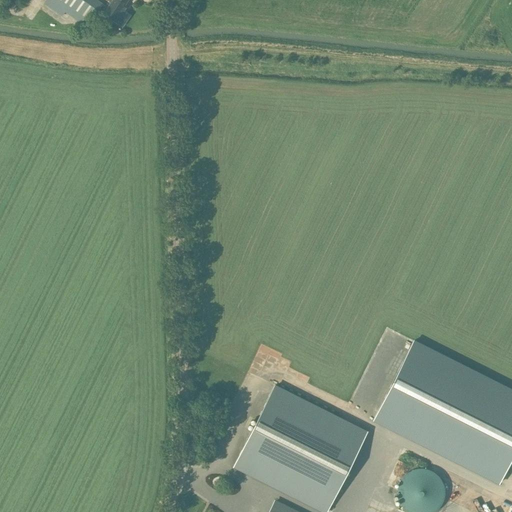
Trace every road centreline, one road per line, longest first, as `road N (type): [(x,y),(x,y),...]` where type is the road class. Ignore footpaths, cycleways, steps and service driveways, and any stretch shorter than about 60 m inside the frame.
road 1 (unclassified): [(168,511),(183,414),(172,0)]
road 2 (track): [(171,54),(84,57),(0,44)]
